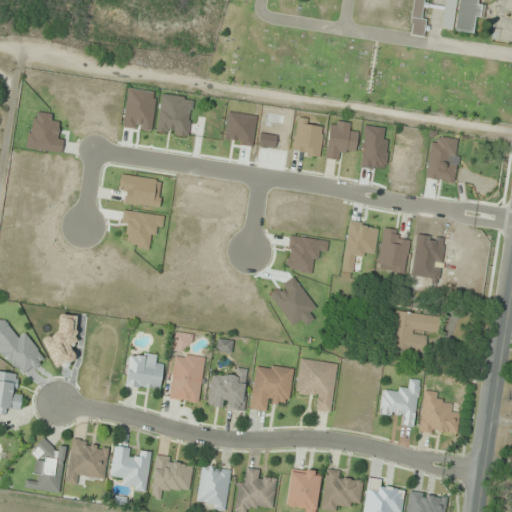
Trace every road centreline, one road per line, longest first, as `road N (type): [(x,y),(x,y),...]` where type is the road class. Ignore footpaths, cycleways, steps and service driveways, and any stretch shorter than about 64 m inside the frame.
road 1 (residential): [(57,404),(194,438),(336,443),(479,476)]
road 2 (residential): [(93,153),(511,220)]
road 3 (tertiary): [(473,511),(511,259)]
